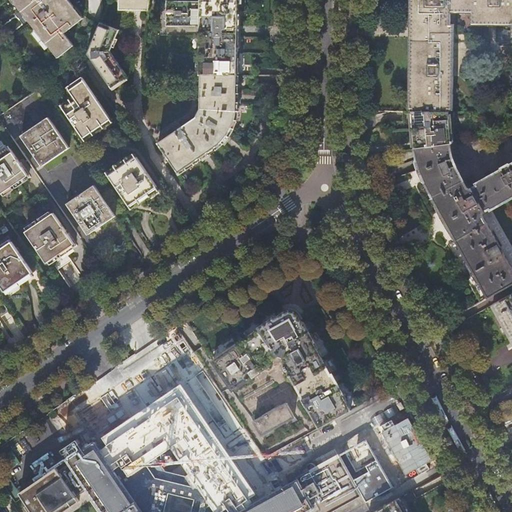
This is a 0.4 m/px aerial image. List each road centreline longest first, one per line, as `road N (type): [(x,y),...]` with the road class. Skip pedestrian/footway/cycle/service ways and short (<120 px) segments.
road 1 (residential): [(0,400),(287,203),(326,187)]
road 2 (tertiary): [(490,483),(326,187)]
road 3 (tertiary): [(326,187),(327,0)]
